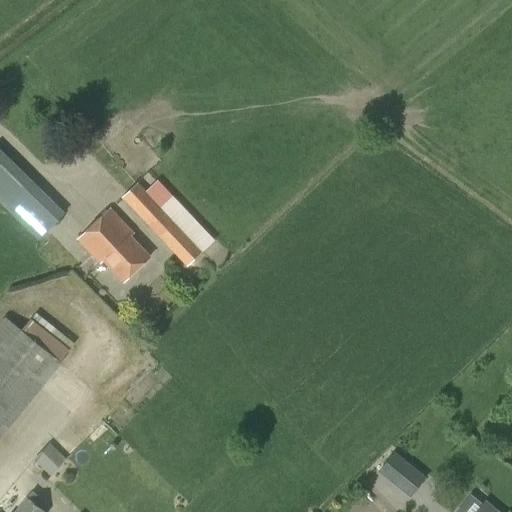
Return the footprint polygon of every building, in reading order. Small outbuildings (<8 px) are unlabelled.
[(0,203),(38,241),(64,214),(0,150),(0,203)] [(188,266),(204,250),(162,207),(145,190),(138,182),(126,194),(122,198),(188,266)] [(100,263),(103,261),(130,235),(132,233),(133,233),(110,209),(77,239),(100,263)] [(130,235),(103,261),(123,282),(150,257),(130,235)] [(75,343),(36,312),(22,330),(4,316),(0,321),(0,439),(62,362),(61,361),(75,343)] [(511,357),(510,360),(485,385),(502,402),(511,391),(511,357)] [(50,476),(67,459),(50,443),(33,460),(50,476)] [(394,451),(378,471),(410,497),(426,477),(394,451)] [(41,498),(32,490),(13,511),(43,511),(36,506),(41,498)] [(455,511),(493,511),(488,507),(487,508),(470,494),(455,511)]
